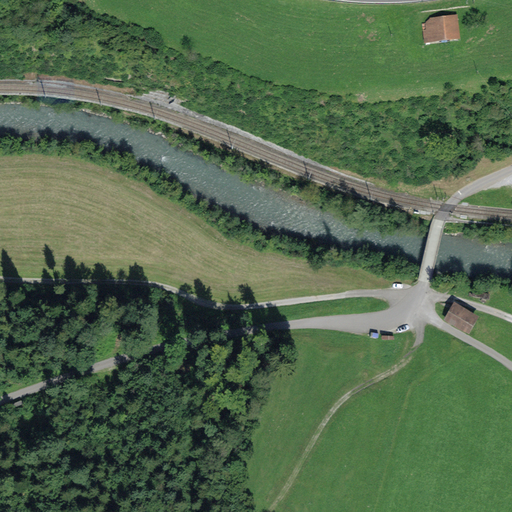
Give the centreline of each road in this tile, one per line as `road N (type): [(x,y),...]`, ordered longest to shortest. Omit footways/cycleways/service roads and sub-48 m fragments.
road 1 (residential): [(438,223),(423,294),(399,314),(170,342),(0,399)]
road 2 (track): [(0,271),(233,307),(425,289)]
road 3 (track): [(411,309),(418,331),(410,355),(342,399),(268,511)]
